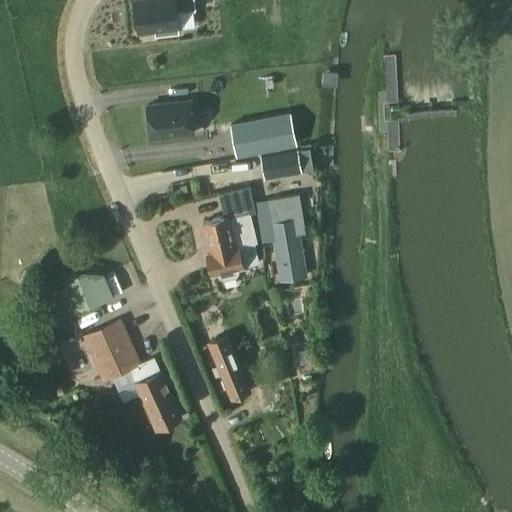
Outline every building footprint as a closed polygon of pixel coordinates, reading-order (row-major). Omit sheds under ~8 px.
[(178,32),(175,12),(195,10),(194,0),(134,0),(139,32),(153,30),(154,34),(178,32)] [(190,100),(147,105),(151,138),(194,133),(190,100)] [(290,112),(231,123),(237,155),(296,144),(290,112)] [(309,147),(289,149),(293,189),(313,187),(309,147)] [(198,219),(224,213),(219,191),(193,197),(198,219)] [(281,278),(306,274),(299,233),(306,231),(299,193),(268,199),(281,278)] [(201,221),(209,253),(207,254),(212,274),(219,272),(220,276),(224,278),(235,276),(238,272),(237,268),(243,266),(238,245),(257,240),(250,210),(201,221)] [(64,269),(64,271),(67,286),(78,311),(115,296),(104,272),(103,272),(67,269),(64,269)] [(156,427),(181,416),(154,355),(140,362),(120,317),(83,334),(103,378),(128,367),(156,427)] [(208,342),(231,398),(250,390),(227,334),(208,342)]
